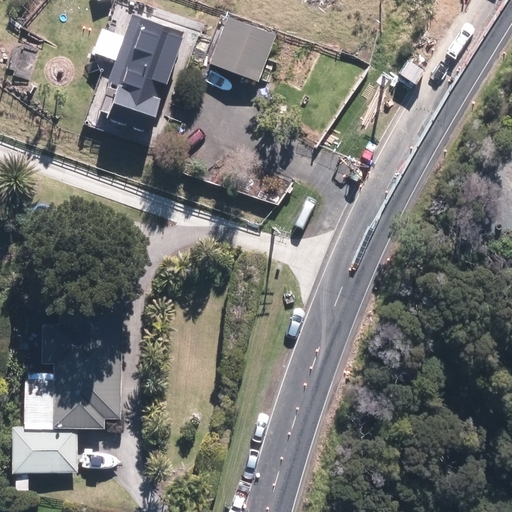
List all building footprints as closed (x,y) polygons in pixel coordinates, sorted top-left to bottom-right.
[(31,8),(38,0),(24,0),(23,1),(31,8)] [(275,34),(224,15),(206,62),(256,81),(258,78),(269,81),(277,62),(266,58),(275,34)] [(147,134),(182,31),(138,16),(102,118),(147,134)] [(177,195),(157,188),(150,209),(170,216),(177,195)] [(119,418),(120,296),(58,296),(58,319),(40,320),(39,363),(51,363),(50,427),(102,428),(102,418),(119,418)] [(26,471),(72,470),(70,430),(26,431),(26,471)]
